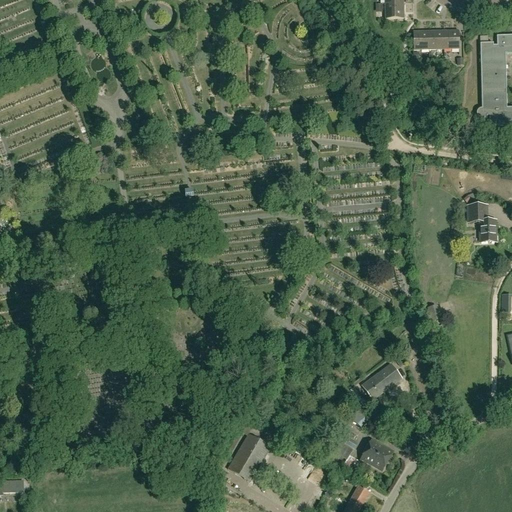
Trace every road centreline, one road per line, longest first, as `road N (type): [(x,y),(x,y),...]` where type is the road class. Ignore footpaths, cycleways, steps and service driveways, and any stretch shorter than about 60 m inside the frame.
road 1 (track): [(511,164),(396,143),(366,80)]
road 2 (unclassified): [(383,511),(434,446),(511,404)]
